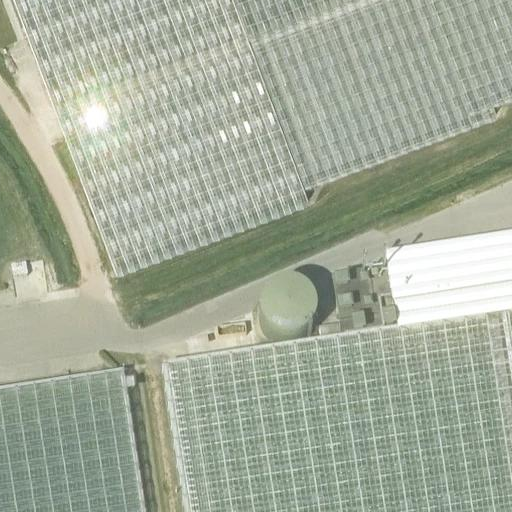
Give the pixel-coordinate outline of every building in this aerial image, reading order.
[(511,0),(14,0),(117,274),(309,202),(304,187),(497,115),(491,104),(511,96),(511,0)] [(511,239),(384,259),(386,272),(368,275),(375,322),(339,328),(341,343),(511,316),(511,239)] [(259,315),(258,320),(259,324),(260,329),(262,333),(264,337),(267,341),(271,344),(275,346),(280,347),(284,348),(289,348),(294,347),(298,346),(302,344),(306,341),(309,337),(312,333),(314,329),(315,324),(315,320),(315,315),(314,310),(312,306),(309,302),(306,299),(302,296),(298,293),(294,292),(289,291),(284,291),(280,292),(275,293),(271,296),(267,299),(264,302),(262,306),(260,310),(259,315)] [(511,511),(511,316),(341,343),(165,372),(186,511),(511,511)] [(338,329),(319,332),(320,342),(340,339),(338,329)] [(0,511),(142,511),(122,377),(0,395),(0,511)]
